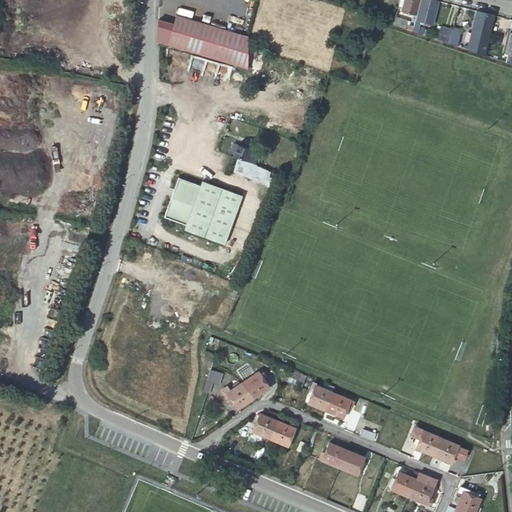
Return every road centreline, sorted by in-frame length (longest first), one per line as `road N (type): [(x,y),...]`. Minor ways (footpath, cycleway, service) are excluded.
road 1 (residential): [(199,454),(96,410),(80,396),(75,376),(143,145),(151,0)]
road 2 (residential): [(439,511),(452,481),(273,403),(257,404),(199,454)]
road 3 (residential): [(332,511),(199,454)]
